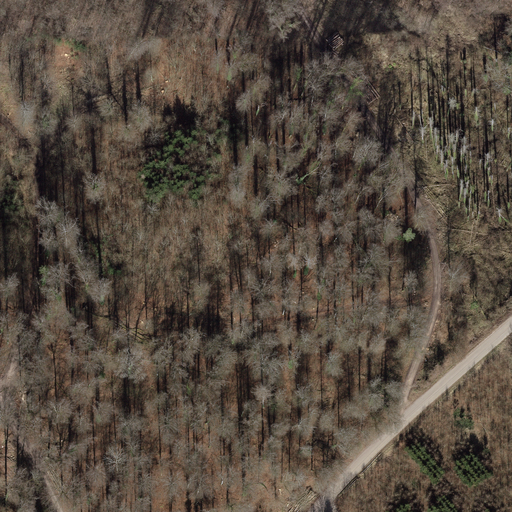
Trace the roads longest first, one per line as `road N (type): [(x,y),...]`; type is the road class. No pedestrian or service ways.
road 1 (track): [(410,412),(402,393),(437,315),(434,235),(389,142),(295,0)]
road 2 (track): [(6,405),(38,253),(36,175),(44,144),(101,103)]
road 3 (unclassified): [(511,322),(410,412),(316,511)]
road 4 (track): [(54,511),(0,395)]
